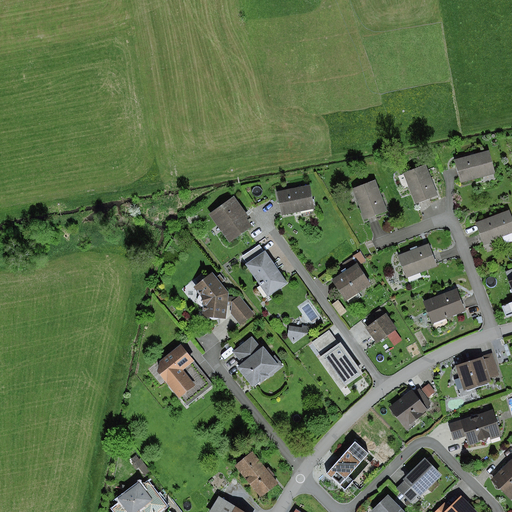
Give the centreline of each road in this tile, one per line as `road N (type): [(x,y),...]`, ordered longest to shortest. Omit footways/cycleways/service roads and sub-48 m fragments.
road 1 (residential): [(385,387),(258,213)]
road 2 (residential): [(504,511),(429,443),(346,511)]
road 3 (residential): [(496,334),(451,220),(384,242)]
road 4 (residential): [(302,472),(215,363)]
road 5 (residential): [(385,387),(496,334)]
